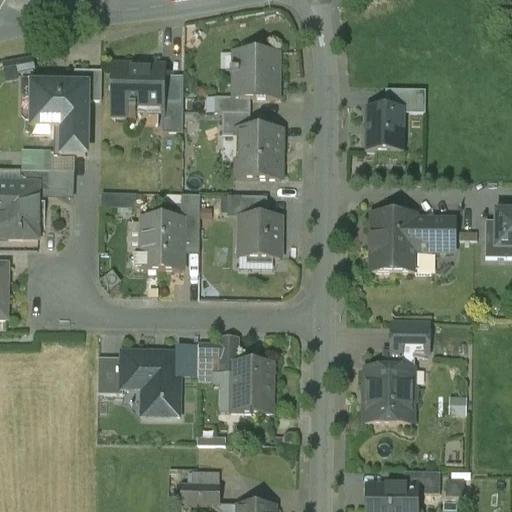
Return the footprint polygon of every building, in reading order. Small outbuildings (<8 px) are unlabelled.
[(278,56),(238,56),(238,73),(230,73),(230,78),(234,78),(234,100),(234,103),(249,104),(278,103),(278,56)] [(133,71),(112,71),(112,119),(129,119),(129,124),(136,124),(136,112),(163,112),(165,112),(165,105),(165,69),(162,69),(162,72),(133,72),(133,71)] [(101,76),(87,75),(87,89),(87,106),(101,106),(101,76)] [(87,89),(32,89),(32,130),(65,130),(65,158),(86,159),(87,106),(87,89)] [(234,100),(215,100),(214,116),(221,116),(249,117),(249,104),(234,103),(234,100)] [(183,105),(165,105),(165,112),(163,112),(162,137),(183,137),(183,105)] [(405,112),(366,111),(365,156),(404,157),(405,112)] [(249,117),(221,116),(220,142),(236,141),(236,134),(249,132),(249,117)] [(281,133),(249,132),(236,134),(236,141),(240,140),(240,164),(235,164),(235,184),(279,184),(281,133)] [(50,176),(18,176),(18,185),(39,186),(39,195),(50,195),(50,176)] [(18,185),(0,185),(0,221),(0,239),(8,239),(8,245),(25,245),(25,242),(39,242),(39,195),(39,186),(18,185)] [(104,197),(104,210),(144,210),(144,197),(104,197)] [(264,202),(239,202),(240,216),(264,215),(264,202)] [(511,213),(493,213),(493,255),(511,254),(511,213)] [(200,217),(181,217),(181,224),(181,253),(199,253),(200,217)] [(415,220),(372,219),(371,275),(415,276),(415,256),(431,256),(453,256),(453,224),(415,224),(415,220)] [(281,222),(240,221),(240,262),(281,263),(281,222)] [(181,224),(143,224),(143,276),(181,276),(181,253),(181,224)] [(431,256),(415,256),(415,276),(415,278),(430,278),(431,256)] [(428,329),(392,329),(391,355),(385,355),(385,373),(412,373),(412,375),(414,375),(414,358),(427,358),(428,329)] [(141,393),(141,421),(179,421),(179,358),(123,358),(123,363),(122,393),(141,393)] [(122,393),(123,363),(98,363),(98,398),(122,398),(122,393)] [(213,366),(198,366),(197,390),(213,391),(213,366)] [(274,368),(230,368),(229,418),(273,418),(274,368)] [(385,373),(367,373),(366,407),(364,407),(364,427),(411,427),(411,409),(415,405),(415,393),(412,389),(412,375),(412,373),(385,373)] [(440,477),(404,476),(403,490),(417,490),(417,498),(439,499),(440,477)] [(221,478),(192,478),(192,490),(221,491),(221,478)] [(403,490),(367,489),(366,511),(417,511),(417,498),(417,490),(403,490)] [(192,490),(182,490),(182,510),(220,510),(221,491),(192,490)]
